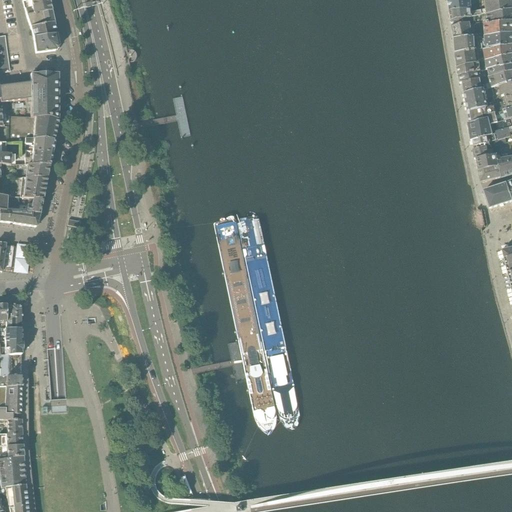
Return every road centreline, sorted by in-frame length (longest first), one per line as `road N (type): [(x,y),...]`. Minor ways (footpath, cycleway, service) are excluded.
road 1 (secondary): [(218,511),(182,413),(143,255)]
road 2 (secondary): [(143,255),(86,0)]
road 3 (secondary): [(123,274),(149,370),(205,511)]
road 4 (residential): [(52,283),(79,94)]
road 5 (secondary): [(98,93),(121,259)]
